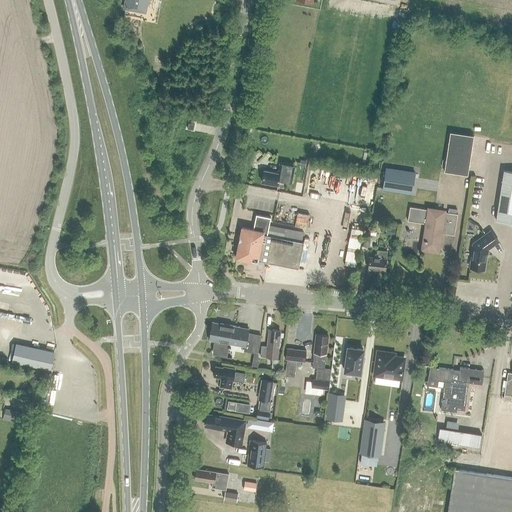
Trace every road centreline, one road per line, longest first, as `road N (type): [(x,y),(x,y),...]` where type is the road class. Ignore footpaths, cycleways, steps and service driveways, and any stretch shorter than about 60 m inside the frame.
road 1 (tertiary): [(511,321),(198,293)]
road 2 (unclassified): [(68,296),(49,262),(74,126),(47,0)]
road 3 (tertiary): [(198,293),(193,215),(222,137),(248,0)]
road 4 (primary): [(141,286),(120,148),(77,0)]
road 5 (primary): [(67,0),(115,287)]
road 6 (unclassified): [(68,296),(72,329),(106,363),(105,511)]
road 7 (unclassified): [(159,511),(165,396),(199,326),(198,293)]
road 8 (primary): [(115,301),(127,511)]
road 9 (primary): [(143,511),(142,305)]
